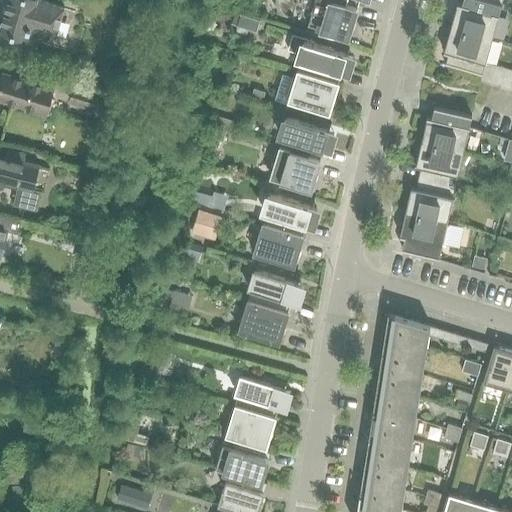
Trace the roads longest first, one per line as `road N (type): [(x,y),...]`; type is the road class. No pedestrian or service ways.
road 1 (residential): [(344,276),(411,0)]
road 2 (residential): [(307,511),(344,276)]
road 3 (residential): [(511,324),(344,276)]
